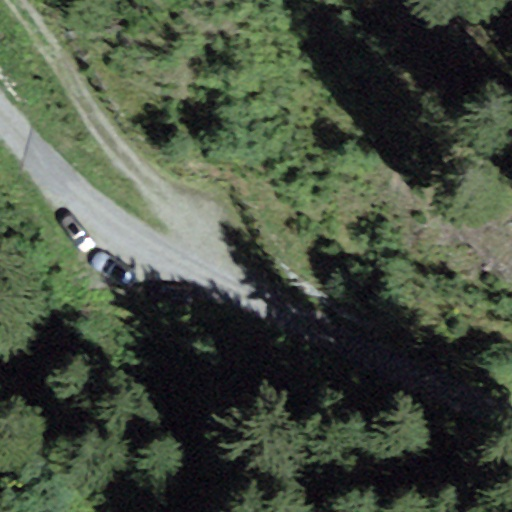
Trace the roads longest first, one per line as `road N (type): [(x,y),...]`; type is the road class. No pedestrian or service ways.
road 1 (track): [(47,169),(160,268),(296,314),(511,418)]
road 2 (track): [(41,0),(70,57),(47,169)]
